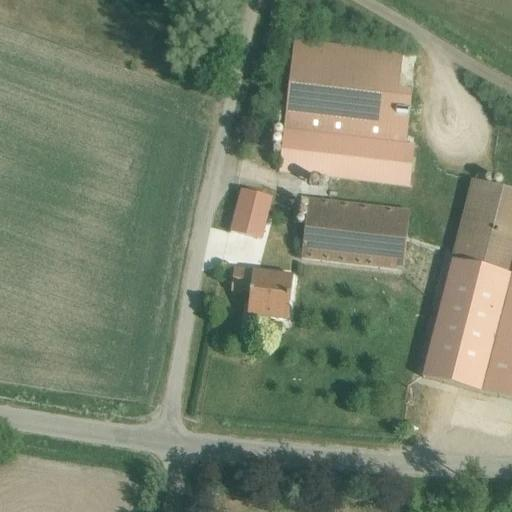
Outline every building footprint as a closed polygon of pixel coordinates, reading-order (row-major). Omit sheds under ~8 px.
[(401,57),(293,44),(283,131),(405,145),(411,95),(397,93),(401,57)] [(283,131),(278,173),(409,188),(414,146),(405,145),(283,131)] [(511,191),(472,182),(421,379),(511,401),(511,191)] [(240,191),(229,234),(260,242),(272,200),(240,191)] [(399,272),(406,212),(308,201),(301,260),(399,272)] [(247,316),(287,321),(293,277),(234,270),(231,293),(249,295),(247,316)]
